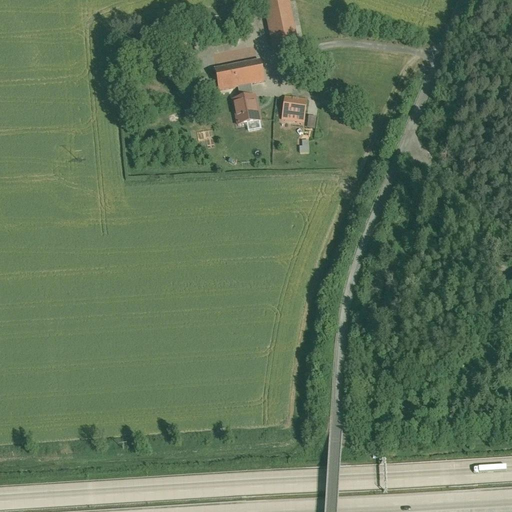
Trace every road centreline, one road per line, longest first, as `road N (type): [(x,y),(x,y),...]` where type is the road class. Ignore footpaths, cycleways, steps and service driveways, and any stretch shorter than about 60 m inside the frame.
road 1 (residential): [(466,0),(351,289),(331,511)]
road 2 (motorway): [(511,468),(0,499)]
road 3 (motorway): [(335,511),(511,501)]
